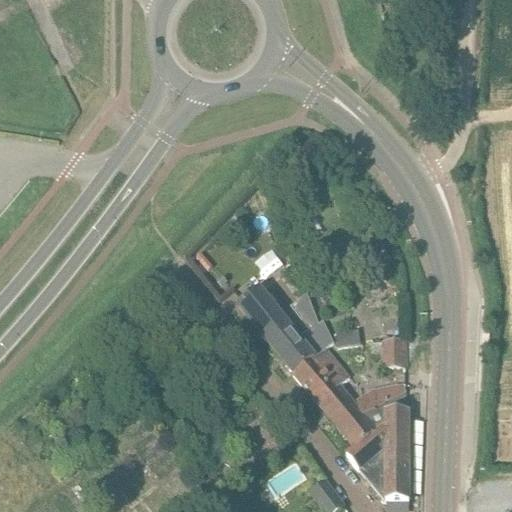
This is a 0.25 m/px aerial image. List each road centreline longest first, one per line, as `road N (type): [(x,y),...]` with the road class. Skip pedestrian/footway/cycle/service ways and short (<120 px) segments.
road 1 (secondary): [(443,511),(449,286),(413,182)]
road 2 (secondary): [(0,350),(207,92)]
road 3 (residential): [(369,511),(181,271)]
road 4 (secondary): [(164,66),(141,121),(0,303)]
road 5 (unclassified): [(413,182),(448,159),(459,138),(466,0)]
road 6 (secondary): [(379,138),(276,35)]
road 7 (secondary): [(255,77),(312,96),(379,138)]
